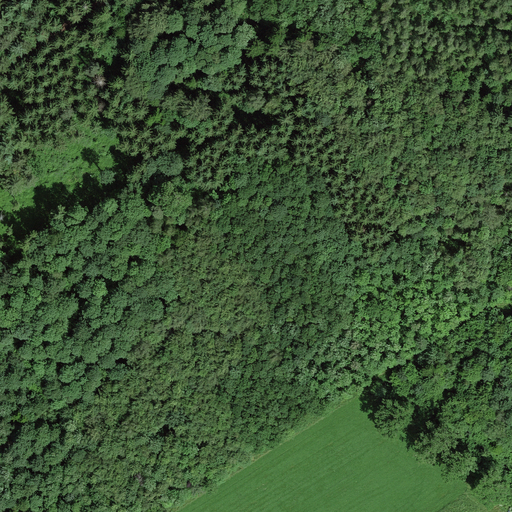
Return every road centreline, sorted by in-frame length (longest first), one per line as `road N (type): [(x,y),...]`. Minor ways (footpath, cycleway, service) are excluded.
road 1 (track): [(511,302),(496,303),(165,511)]
road 2 (track): [(0,69),(106,0)]
